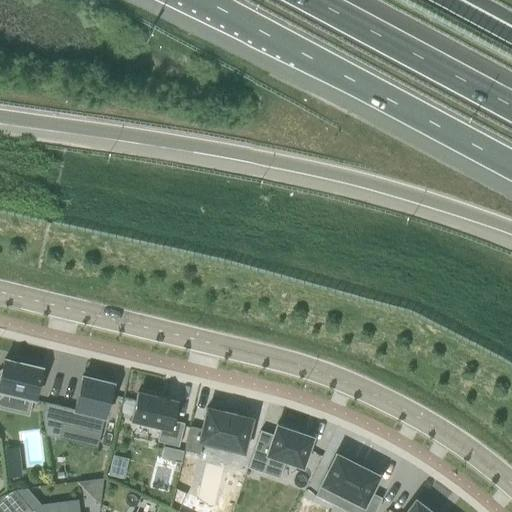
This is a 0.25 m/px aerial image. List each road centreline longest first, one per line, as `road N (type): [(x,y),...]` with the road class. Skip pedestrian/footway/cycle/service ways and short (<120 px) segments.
road 1 (tertiary): [(511,483),(411,412),(311,371),(0,293)]
road 2 (motorway): [(0,118),(274,161),(430,201),(511,232)]
road 3 (motorway): [(202,0),(511,165)]
road 4 (motorway): [(511,105),(315,0)]
